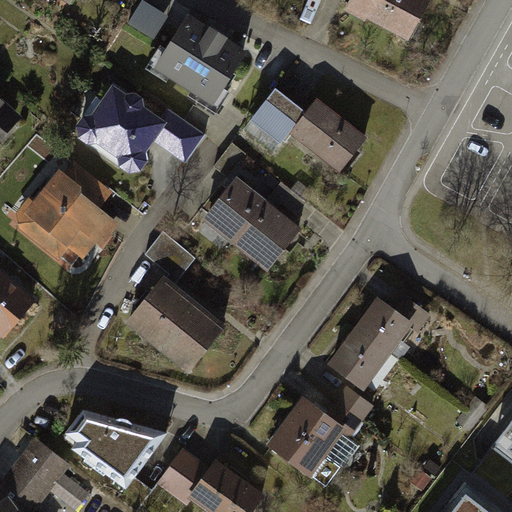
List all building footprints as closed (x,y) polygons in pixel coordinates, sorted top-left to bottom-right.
[(352,0),(350,6),(417,40),(437,0),(352,0)] [(132,25),(158,39),(171,16),(145,2),(132,25)] [(189,12),(156,64),(215,102),(249,50),(189,12)] [(114,79),(79,132),(139,172),(157,145),(185,164),(202,138),(114,79)] [(278,89),(249,128),(278,150),(299,121),(353,160),(374,132),(323,95),(310,113),(278,89)] [(0,98),(0,144),(3,147),(26,120),(0,98)] [(59,175),(22,219),(77,265),(114,221),(59,175)] [(210,221),(240,248),(276,208),(245,181),(210,221)] [(240,248),(271,276),(307,235),(276,208),(240,248)] [(0,281),(0,341),(2,343),(32,306),(0,281)] [(168,281),(134,323),(195,372),(229,330),(168,281)] [(388,296),(362,330),(395,355),(421,320),(388,296)] [(362,330),(337,365),(370,389),(395,355),(362,330)] [(310,399),(274,447),(320,482),(376,408),(351,389),(332,415),(310,399)] [(90,413),(71,435),(130,489),(172,435),(90,413)] [(511,421),(491,448),(511,464),(511,421)] [(34,439),(0,474),(0,479),(34,511),(38,511),(58,491),(71,502),(85,487),(34,439)] [(192,452),(167,487),(201,511),(255,511),(262,503),(192,452)] [(511,511),(468,479),(442,511),(511,511)] [(23,511),(14,498),(0,506),(0,511),(23,511)]
